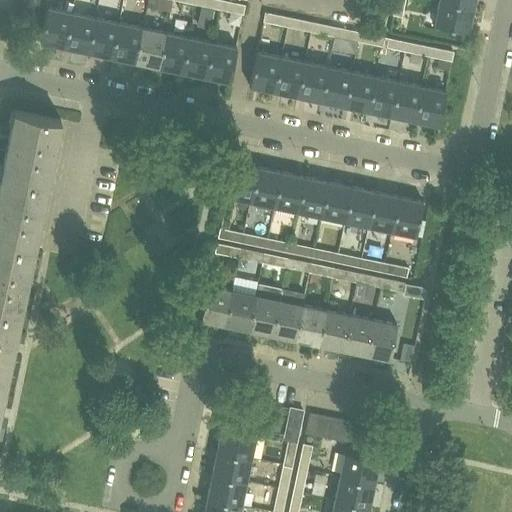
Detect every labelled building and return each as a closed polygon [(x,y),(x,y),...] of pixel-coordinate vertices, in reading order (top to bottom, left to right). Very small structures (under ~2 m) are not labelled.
[(195,0),(195,4),(219,8),(220,0),(195,0)] [(226,0),(220,0),(219,8),(243,13),(245,4),(226,0)] [(401,16),(404,0),(395,0),(392,14),(401,16)] [(468,31),(473,7),(440,0),(437,0),(433,24),(468,31)] [(36,18),(38,7),(17,2),(15,14),(36,18)] [(64,46),(71,12),(47,6),(39,41),(64,46)] [(87,51),(94,16),(71,12),(64,46),(87,51)] [(265,12),(263,21),(286,26),(288,17),(265,12)] [(111,56),(118,21),(94,16),(87,51),(111,56)] [(288,17),(286,26),(310,31),(312,22),(288,17)] [(134,61),(141,26),(118,21),(111,56),(134,61)] [(333,36),(335,27),(312,22),(310,31),(333,36)] [(157,66),(165,31),(141,26),(134,61),(157,66)] [(357,41),(359,32),(335,27),(333,36),(357,41)] [(181,71),(188,36),(165,31),(157,66),(181,71)] [(380,45),(382,36),(359,32),(357,41),(380,45)] [(204,76),(212,41),(188,36),(181,71),(204,76)] [(392,48),(404,50),(405,41),(382,36),(380,45),(392,48)] [(212,41),(204,76),(229,81),(236,46),(212,41)] [(427,55),(429,46),(405,41),(404,50),(427,55)] [(429,46),(427,55),(451,60),(453,51),(429,46)] [(273,90),(280,55),(256,50),(249,85),(273,90)] [(304,60),(287,57),(280,55),(273,90),(296,95),(304,60)] [(320,100),(327,65),(304,60),(296,95),(320,100)] [(343,105),(350,70),(327,65),(320,100),(343,105)] [(367,110),(374,75),(350,70),(343,105),(367,110)] [(390,115),(397,80),(374,75),(367,110),(390,115)] [(414,120),(421,85),(397,80),(390,115),(414,120)] [(414,120),(438,125),(438,124),(445,91),(445,90),(421,85),(414,120)] [(0,134),(0,147),(5,149),(0,174),(47,184),(60,119),(14,109),(10,127),(8,136),(0,134)] [(250,201),(257,166),(233,161),(226,196),(250,201)] [(273,205),(280,171),(257,166),(250,201),(273,205)] [(304,176),(287,172),(280,171),(273,205),(297,210),(304,176)] [(0,242),(33,250),(47,184),(0,174),(0,242)] [(320,215),(327,180),(304,176),(297,210),(320,215)] [(343,220),(351,185),(327,180),(320,215),(343,220)] [(367,225),(374,190),(351,185),(343,220),(367,225)] [(390,230),(398,195),(374,190),(367,225),(390,230)] [(398,195),(390,230),(415,235),(422,200),(398,195)] [(219,227),(217,237),(241,242),(243,233),(219,227)] [(243,233),(241,242),(265,247),(267,237),(243,233)] [(267,237),(265,247),(288,252),(290,242),(267,237)] [(0,310),(20,315),(25,289),(27,278),(33,250),(0,242),(0,310)] [(311,256),(313,247),(290,242),(288,252),(311,256)] [(217,243),(214,252),(238,257),(240,247),(217,243)] [(240,247),(238,257),(262,262),(263,252),(240,247)] [(335,261),(337,252),(313,247),(311,256),(335,261)] [(263,252),(262,262),(285,266),(287,257),(263,252)] [(358,266),(360,257),(337,252),(335,261),(358,266)] [(287,257),(285,266),(309,271),(310,262),(287,257)] [(382,271),(384,262),(360,257),(358,266),(382,271)] [(332,276),(334,267),(310,262),(309,271),(332,276)] [(384,262),(382,271),(405,276),(407,267),(384,262)] [(355,281),(357,272),(334,267),(332,276),(355,281)] [(379,286),(381,277),(357,272),(355,281),(379,286)] [(381,277),(379,286),(402,291),(404,282),(381,277)] [(224,324),(231,289),(207,284),(200,319),(224,324)] [(248,329),(255,294),(231,289),(224,324),(248,329)] [(271,334),(278,299),(255,294),(248,329),(271,334)] [(302,304),(287,301),(278,299),(271,334),(295,338),(302,304)] [(318,343),(325,309),(302,304),(295,338),(318,343)] [(341,348),(349,314),(325,309),(318,343),(341,348)] [(0,378),(6,379),(12,352),(14,343),(20,315),(0,310),(0,378)] [(365,353),(372,318),(349,314),(341,348),(365,353)] [(372,318),(365,353),(389,358),(396,323),(372,318)] [(403,343),(400,360),(410,362),(414,345),(403,343)] [(302,411),(294,409),(288,440),(295,442),(302,411)] [(316,435),(321,414),(309,411),(305,433),(316,435)] [(327,437),(331,416),(321,414),(316,435),(327,437)] [(337,439),(342,418),(331,416),(327,437),(337,439)] [(348,442),(353,421),(342,418),(337,439),(348,442)] [(353,421),(348,442),(360,444),(364,423),(353,421)] [(216,450),(250,457),(255,433),(221,426),(216,450)] [(283,464),(291,465),(296,442),(288,440),(283,464)] [(297,467),(306,469),(311,445),(302,443),(297,467)] [(246,480),(250,457),(216,450),(211,473),(246,480)] [(339,476),(373,483),(378,459),(344,451),(339,476)] [(283,464),(278,487),(286,489),(291,465),(283,464)] [(301,492),(306,469),(297,467),(293,491),(301,492)] [(241,504),(246,480),(211,473),(206,497),(241,504)] [(368,506),(373,483),(339,476),(334,499),(368,506)] [(278,487),(273,511),(278,511),(281,511),(286,489),(278,487)] [(297,511),(301,492),(293,491),(287,511),(297,511)] [(239,511),(241,504),(206,497),(202,511),(239,511)] [(367,511),(368,506),(334,499),(330,511),(367,511)]
